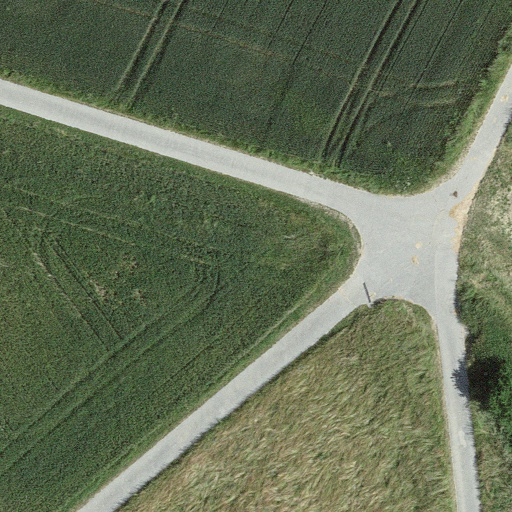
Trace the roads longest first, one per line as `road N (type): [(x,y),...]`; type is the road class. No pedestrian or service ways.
road 1 (track): [(110,511),(346,296),(421,241),(364,206),(0,93)]
road 2 (track): [(469,511),(449,330),(421,241),(511,92)]
